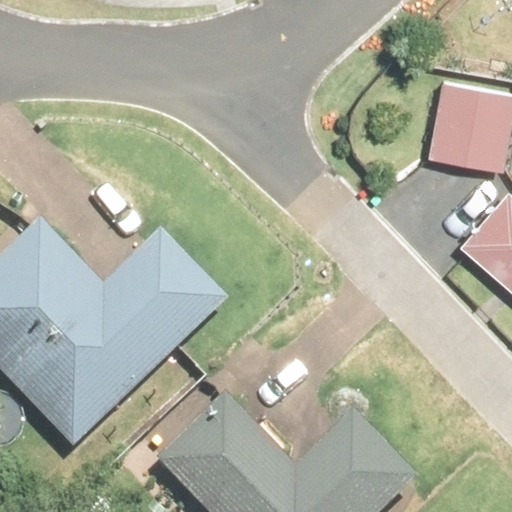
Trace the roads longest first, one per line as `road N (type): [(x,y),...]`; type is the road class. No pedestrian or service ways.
road 1 (residential): [(241,70),(265,129),(303,185),(511,406)]
road 2 (residential): [(241,70),(0,64)]
road 3 (residential): [(339,0),(241,70)]
